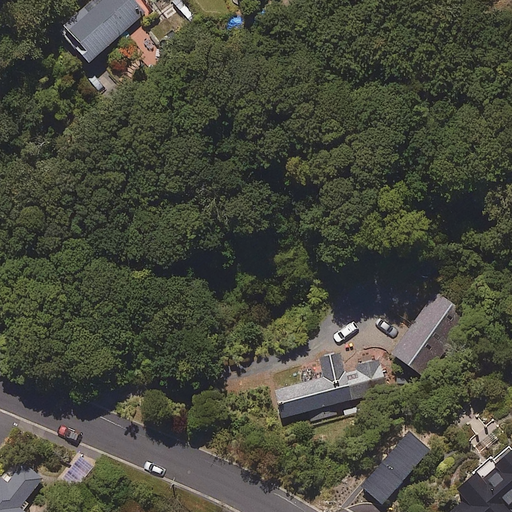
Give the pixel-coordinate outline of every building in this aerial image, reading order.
[(144,13),(133,0),(91,0),(60,27),(89,61),(144,13)] [(451,304),(435,293),(391,355),(420,375),(435,353),(423,344),(451,304)] [(351,400),(339,353),(318,358),(323,378),(273,391),(280,418),(351,400)] [(386,388),(380,361),(352,366),(357,393),(386,388)] [(511,508),(511,442),(511,441),(451,492),(460,503),(449,511),(511,511),(510,510),(511,508)] [(41,479),(20,463),(4,483),(0,480),(0,511),(23,511),(18,508),(41,479)]
